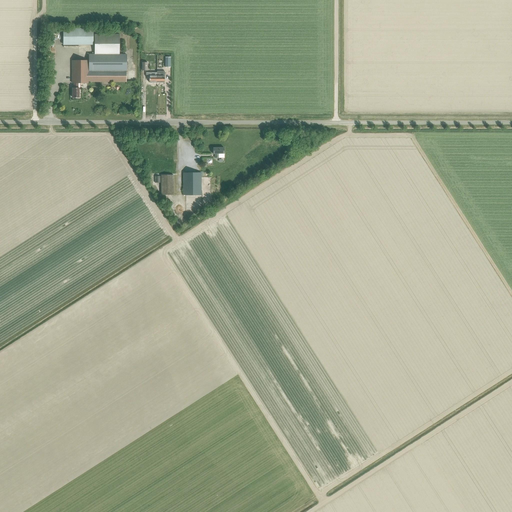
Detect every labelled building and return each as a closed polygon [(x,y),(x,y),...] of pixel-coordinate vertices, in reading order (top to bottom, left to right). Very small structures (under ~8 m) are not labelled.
[(92,45),(92,33),(92,28),(63,28),(63,45),(92,45)] [(78,83),(89,83),(89,82),(126,82),(126,54),(119,54),(119,34),(94,34),(94,54),(88,54),(88,60),(72,60),(72,83),(73,83),(73,88),(72,88),(72,97),(79,97),(79,88),(78,88),(78,83)] [(149,82),(157,82),(157,76),(157,72),(146,72),(146,80),(149,80),(149,82)] [(218,154),(224,154),(224,148),(213,148),(213,154),(215,154),(215,158),(218,158),(218,154)] [(183,195),(201,195),(201,173),(183,173),(183,195)] [(161,195),(173,195),(173,175),(161,175),(161,195)]
